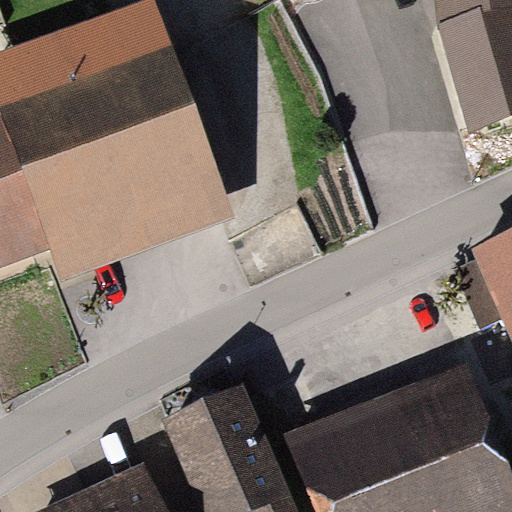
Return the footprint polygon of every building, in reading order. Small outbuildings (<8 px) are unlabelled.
[(2,0),(29,66),(137,24),(198,0),(2,0)] [(429,0),(432,40),(504,17),(504,0),(429,0)] [(511,41),(504,17),(432,40),(466,145),(511,130),(511,41)] [(0,154),(40,257),(53,290),(216,226),(137,24),(29,66),(0,77),(0,154)] [(0,154),(0,273),(40,257),(0,154)] [(511,245),(470,263),(511,363),(511,245)] [(453,383),(283,449),(307,511),(503,511),(486,468),(453,383)] [(278,511),(233,406),(159,437),(190,511),(278,511)] [(511,511),(511,458),(486,468),(503,511),(511,511)] [(141,511),(129,483),(61,511),(141,511)]
